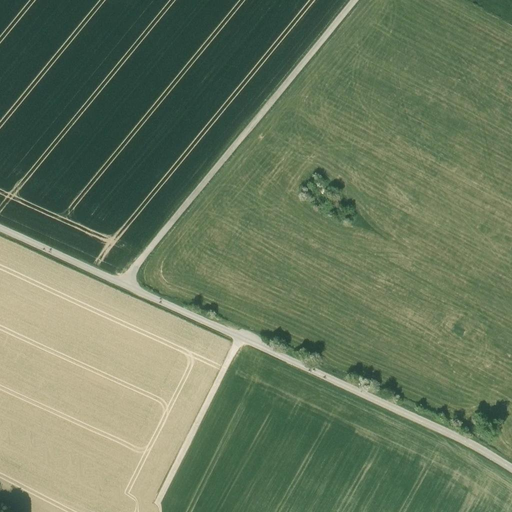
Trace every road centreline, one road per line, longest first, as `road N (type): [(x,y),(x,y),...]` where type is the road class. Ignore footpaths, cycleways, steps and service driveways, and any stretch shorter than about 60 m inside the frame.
road 1 (unclassified): [(511,468),(0,229)]
road 2 (track): [(354,0),(121,284)]
